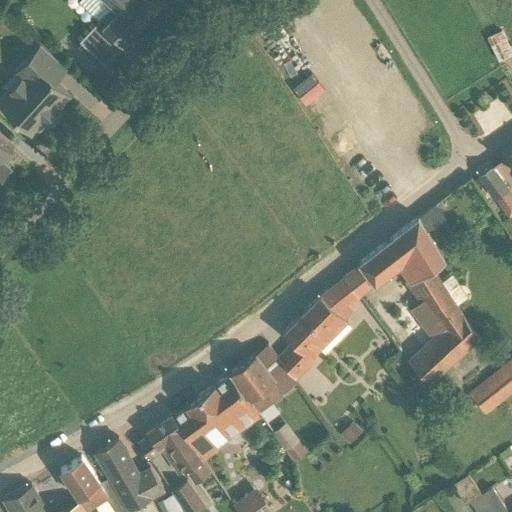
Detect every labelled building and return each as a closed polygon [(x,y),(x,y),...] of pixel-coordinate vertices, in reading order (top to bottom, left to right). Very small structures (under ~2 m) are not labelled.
[(105,0),(112,6),(79,41),(104,64),(163,0),(105,0)] [(500,60),(511,54),(511,52),(501,30),(488,36),(500,60)] [(40,43),(16,70),(22,75),(29,82),(18,94),(11,88),(0,99),(0,105),(33,135),(46,121),(48,124),(60,111),(57,108),(70,94),(55,81),(67,67),(40,43)] [(14,151),(0,138),(0,177),(10,167),(4,161),(14,151)] [(511,195),(507,189),(507,188),(491,165),(478,174),(494,198),(495,197),(505,211),(511,206),(511,195)] [(429,382),(478,337),(431,267),(444,259),(429,233),(448,220),(436,202),(359,262),(359,263),(344,275),(359,295),(399,264),(425,300),(413,309),(434,337),(408,360),(429,382)] [(277,356),(281,362),(294,379),(310,364),(307,361),(347,320),(345,318),(354,309),(334,283),(320,294),(283,331),(293,341),(277,356)] [(294,379),(281,362),(268,372),(254,353),(242,363),(242,362),(228,372),(229,373),(257,411),(283,391),(282,390),(295,380),(294,379)] [(511,357),(468,392),(485,413),(511,391),(511,357)] [(259,413),(257,411),(229,373),(214,384),(213,383),(185,403),(186,405),(172,414),(202,457),(217,445),(201,424),(212,416),(227,436),(259,413)] [(170,415),(145,430),(147,433),(137,440),(150,459),(168,446),(185,470),(194,484),(210,472),(172,414),(172,413),(170,414),(170,415)] [(341,434),(349,443),(362,430),(353,422),(341,434)] [(295,459),(307,450),(287,423),(275,432),(295,459)] [(112,480),(129,508),(130,509),(152,496),(152,497),(164,490),(149,465),(136,472),(118,437),(94,451),(112,480)] [(504,460),(511,455),(511,450),(510,447),(499,454),(504,460)] [(114,511),(122,511),(129,508),(112,480),(101,486),(81,455),(60,469),(80,498),(78,499),(86,511),(99,511),(95,506),(106,499),(114,511)] [(492,511),(480,494),(468,474),(451,484),(465,505),(471,501),(477,511),(492,511)] [(186,479),(171,489),(187,511),(196,511),(205,506),(186,479)] [(86,511),(78,499),(57,511),(47,511),(30,483),(3,498),(11,511),(86,511)] [(492,511),(503,511),(507,510),(492,486),(480,494),(492,511)] [(268,511),(272,510),(256,487),(233,504),(239,511),(268,511)]
